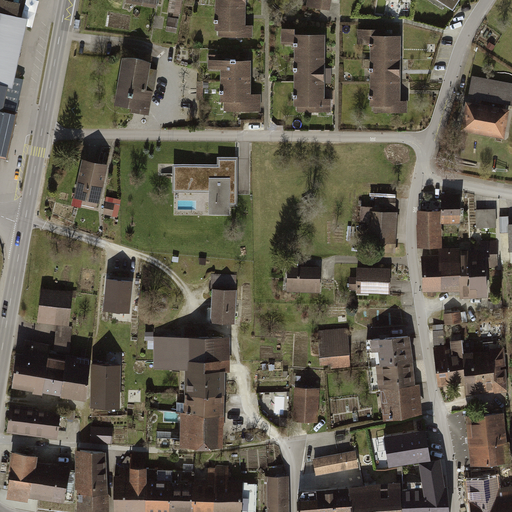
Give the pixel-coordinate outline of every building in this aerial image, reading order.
[(162,0),(129,0),(128,4),(161,10),(162,0)] [(183,0),(169,0),(167,13),(181,15),(183,0)] [(214,0),(214,37),(255,39),(255,26),(246,25),(246,0),(214,0)] [(332,0),(307,0),(307,6),(331,9),(332,0)] [(436,0),(453,10),(459,0),(436,0)] [(26,20),(0,13),(0,113),(3,114),(26,20)] [(180,20),(166,17),(164,31),(178,33),(180,20)] [(294,29),(281,29),(281,44),(293,44),(293,113),(331,113),(331,99),(326,99),(325,35),(294,35),(294,29)] [(400,100),(400,35),(379,35),(379,30),(357,30),(357,45),(369,45),(369,115),(410,114),(410,100),(400,100)] [(152,60),(123,55),(115,102),(133,105),(132,111),(150,114),(158,67),(151,66),(152,60)] [(252,60),(209,60),(209,71),(221,72),(220,101),(224,101),(224,112),(263,112),(263,94),(251,94),(252,60)] [(481,106),(468,103),(464,128),(503,135),(507,111),(505,110),(506,103),(511,104),(511,83),(473,77),(470,96),(483,99),(481,106)] [(3,114),(0,113),(0,158),(7,160),(16,117),(3,114)] [(218,156),(218,163),(174,162),(173,190),(210,190),(210,213),(231,213),(231,191),(238,191),(238,163),(238,156),(218,156)] [(107,166),(82,160),(73,198),(84,201),(83,204),(97,208),(107,166)] [(122,201),(107,197),(102,215),(117,219),(122,201)] [(461,208),(442,208),(442,223),(461,223),(461,208)] [(400,211),(372,209),(369,242),(397,244),(400,211)] [(496,210),(474,211),(475,231),(497,230),(496,210)] [(442,211),(417,211),(417,248),(442,248),(442,211)] [(459,252),(460,292),(460,300),(487,299),(486,268),(499,268),(498,242),(482,243),(482,251),(459,252)] [(439,257),(421,257),(421,292),(460,292),(459,252),(460,250),(439,250),(439,257)] [(318,293),(320,265),(287,264),(286,291),(318,293)] [(391,266),(358,264),(355,291),(389,294),(391,266)] [(134,278),(107,275),(104,307),(131,310),(134,278)] [(76,291),(43,288),(39,323),(72,327),(76,291)] [(237,289),(213,289),(212,321),(236,322),(237,289)] [(461,313),(444,315),(446,327),(462,325),(461,313)] [(348,328),(317,330),(320,369),(351,367),(348,328)] [(410,335),(370,339),(375,389),(381,388),(383,421),(422,415),(420,385),(414,385),(410,335)] [(232,339),(150,338),(150,369),(169,369),(169,381),(176,381),(176,393),(182,393),(224,394),(225,373),(231,373),(232,339)] [(450,348),(435,350),(439,388),(463,385),(464,397),(508,392),(503,350),(465,354),(463,340),(450,342),(450,348)] [(125,342),(94,341),(93,365),(124,366),(125,342)] [(22,351),(15,350),(9,388),(83,399),(88,362),(47,356),(48,345),(23,342),(22,351)] [(121,367),(92,365),(89,407),(119,409),(121,367)] [(318,390),(293,389),(292,421),(316,423),(318,390)] [(224,394),(182,393),(180,447),(223,448),(224,394)] [(276,397),(277,415),(289,414),(289,397),(276,397)] [(59,408),(8,403),(6,433),(57,438),(59,408)] [(503,412),(465,417),(471,465),(509,460),(503,412)] [(113,426),(91,426),(90,443),(112,444),(113,426)] [(395,431),(353,438),(355,451),(358,470),(400,463),(395,431)] [(108,511),(107,450),(74,451),(75,511),(108,511)] [(355,451),(312,459),(315,477),(358,470),(355,451)] [(36,454),(10,452),(5,497),(63,503),(66,474),(35,470),(36,454)] [(443,511),(440,457),(417,459),(417,468),(400,469),(401,482),(403,511),(443,511)] [(119,477),(111,477),(110,511),(254,511),(255,483),(226,482),(226,467),(208,467),(208,481),(145,480),(145,469),(119,468),(119,477)] [(288,511),(288,476),(268,476),(268,511),(288,511)] [(505,476),(467,481),(470,511),(511,511),(511,485),(507,487),(505,476)] [(403,511),(401,482),(298,490),(299,511),(403,511)]
